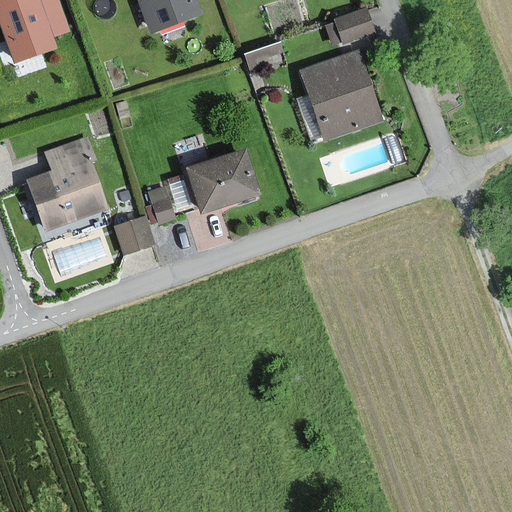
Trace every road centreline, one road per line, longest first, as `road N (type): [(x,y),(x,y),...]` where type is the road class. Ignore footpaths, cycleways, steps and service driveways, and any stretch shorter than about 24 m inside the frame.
road 1 (residential): [(26,325),(451,176)]
road 2 (residential): [(451,176),(386,0)]
road 3 (track): [(511,345),(451,176)]
